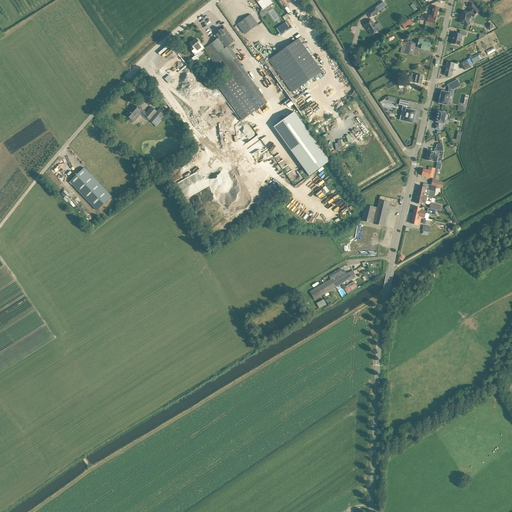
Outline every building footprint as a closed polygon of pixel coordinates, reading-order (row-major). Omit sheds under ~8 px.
[(383,2),(376,7),(379,11),(386,6),(383,2)] [(463,25),(468,26),(470,18),(471,18),(472,13),(473,12),(476,15),(479,11),(472,3),(468,7),(471,9),(467,12),(463,11),(461,18),(460,18),(459,23),(464,24),(463,25)] [(367,11),(371,17),(378,12),(375,6),(367,11)] [(427,22),(430,22),(435,23),(438,8),(433,6),(431,16),(429,15),(427,22)] [(241,28),(245,34),(258,25),(254,19),(251,15),(238,24),(241,28)] [(402,23),(405,29),(414,23),(411,18),(402,23)] [(364,25),(368,31),(369,30),(372,35),(379,30),(372,20),(364,25)] [(286,22),(276,29),(280,34),(289,27),(286,22)] [(210,44),(222,61),(234,77),(219,88),(242,120),(267,102),(235,59),(238,57),(229,45),(235,42),(225,28),(223,31),(222,29),(219,31),(220,33),(217,35),(219,38),(210,44)] [(462,35),(454,33),(451,44),(460,46),(462,35)] [(191,50),(196,55),(204,48),(201,44),(196,39),(190,44),(194,48),(191,50)] [(298,39),(269,60),(292,92),(322,71),(298,39)] [(422,44),(421,49),(429,51),(430,44),(426,42),(423,42),(423,40),(419,39),(418,43),(422,44)] [(403,45),(402,46),(401,53),(413,55),(415,45),(407,43),(406,44),(403,45)] [(216,65),(222,61),(210,44),(205,48),(210,55),(209,55),(216,65)] [(187,65),(179,55),(160,71),(168,80),(187,65)] [(472,64),(469,59),(461,63),(465,70),(470,67),(470,65),(472,64)] [(447,62),(444,75),(451,77),(453,69),(457,70),(458,64),(447,62)] [(414,83),(417,83),(422,84),(423,76),(419,75),(416,74),(416,77),(410,76),(409,77),(408,81),(414,83)] [(440,98),(439,103),(447,105),(450,93),(452,94),(453,89),(460,86),(457,80),(447,85),(449,88),(448,92),(442,91),(441,95),(440,95),(440,98)] [(413,123),(416,111),(407,109),(407,107),(408,107),(409,102),(400,100),(399,105),(403,106),(402,111),(405,112),(403,121),(413,123)] [(132,109),(127,115),(135,122),(141,114),(149,121),(150,120),(157,126),(168,113),(161,107),(157,111),(152,107),(146,113),(140,107),(139,109),(134,105),(131,109),(132,109)] [(303,175),(325,162),(294,110),(272,123),(303,175)] [(446,113),(438,111),(435,122),(437,122),(437,125),(436,125),(435,129),(440,130),(441,126),(440,126),(441,123),(444,124),(446,113)] [(437,144),(435,151),(439,151),(440,152),(444,151),(442,143),(437,144)] [(435,152),(427,150),(425,160),(433,162),(433,161),(436,161),(439,151),(435,151),(435,152)] [(423,169),(422,176),(433,178),(435,168),(429,167),(428,170),(423,169)] [(84,168),(70,182),(97,211),(112,197),(84,168)] [(419,186),(417,195),(427,197),(429,197),(430,190),(436,192),(437,186),(431,185),(424,183),(423,187),(419,186)] [(427,197),(417,195),(415,203),(420,204),(422,204),(422,203),(426,203),(426,201),(432,202),(433,198),(429,197),(427,197)] [(378,208),(374,224),(378,225),(384,226),(389,205),(395,207),(397,200),(392,199),(380,196),(378,208)] [(337,213),(341,208),(336,203),(332,207),(337,213)] [(361,221),(374,224),(378,208),(365,204),(361,221)] [(421,210),(421,208),(419,208),(415,207),(413,215),(421,217),(425,218),(426,211),(421,210)] [(411,224),(420,225),(421,217),(413,215),(411,224)] [(423,234),(429,235),(430,232),(431,227),(423,226),(422,231),(424,231),(423,234)] [(341,269),(329,276),(331,279),(332,279),(334,283),(333,283),(336,287),(348,279),(349,281),(353,279),(349,272),(347,274),(345,271),(343,272),(341,269)] [(331,279),(310,292),(315,299),(336,287),(333,283),(334,283),(332,279),(331,279)] [(354,281),(346,286),(347,288),(345,289),(347,293),(358,287),(356,284),(354,281)] [(316,302),(318,308),(325,304),(323,299),(316,302)]
